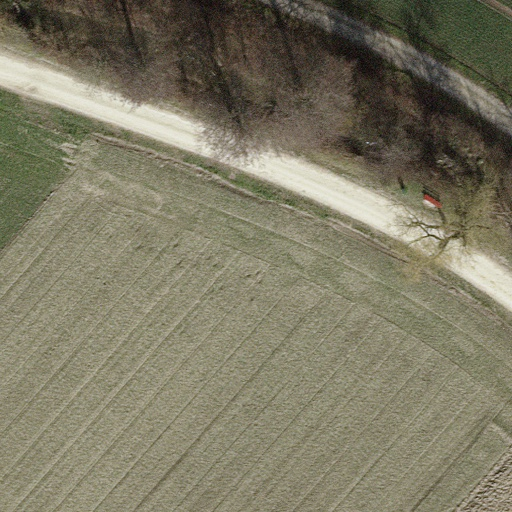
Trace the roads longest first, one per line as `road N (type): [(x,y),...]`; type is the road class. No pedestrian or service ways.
road 1 (track): [(0,73),(377,205),(511,297)]
road 2 (track): [(511,103),(303,0)]
